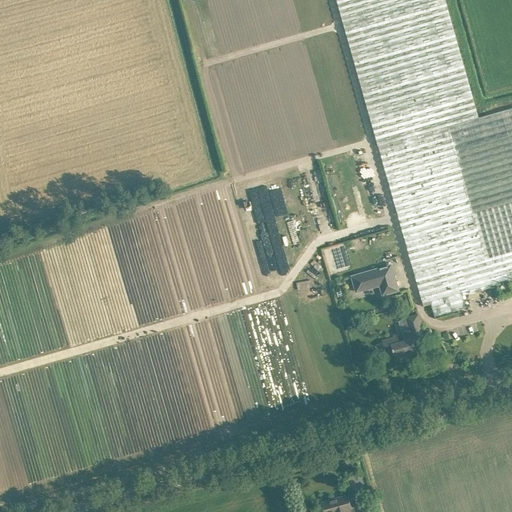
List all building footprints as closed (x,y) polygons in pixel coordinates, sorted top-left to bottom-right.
[(423,306),(431,304),(434,317),(466,308),(462,295),(511,280),(511,107),(479,117),(445,0),(336,0),(378,145),(421,296),(423,306)] [(294,239),(282,243),(274,217),(263,221),(267,234),(261,236),(270,266),(288,261),(287,256),(298,252),(294,239)] [(392,264),(350,276),(355,294),(362,292),(379,287),(382,296),(400,291),(392,264)] [(398,336),(383,340),(385,348),(390,350),(392,350),(395,358),(416,352),(413,342),(425,339),(418,314),(405,317),(410,333),(403,335),(404,340),(399,341),(398,336)] [(351,507),(350,504),(348,494),(321,502),(324,511),(370,511),(368,503),(351,507)]
